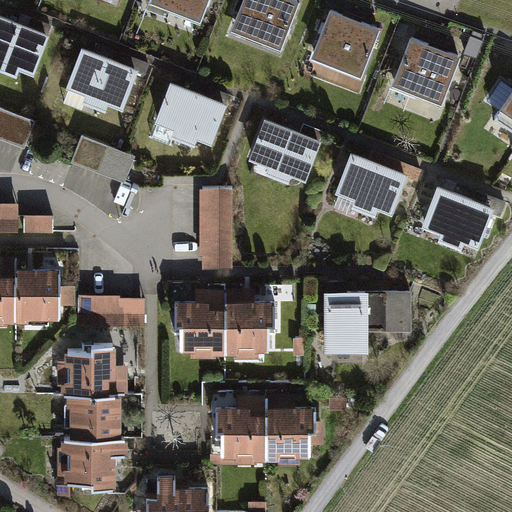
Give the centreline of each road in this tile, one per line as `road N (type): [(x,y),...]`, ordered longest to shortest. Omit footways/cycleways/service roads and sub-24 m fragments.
road 1 (residential): [(511,254),(316,511)]
road 2 (residential): [(0,191),(57,199),(162,272)]
